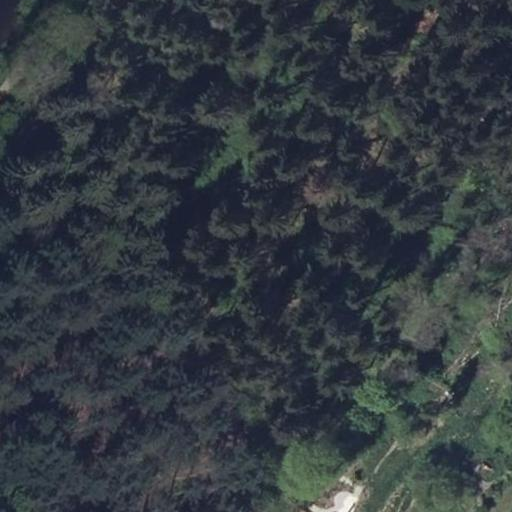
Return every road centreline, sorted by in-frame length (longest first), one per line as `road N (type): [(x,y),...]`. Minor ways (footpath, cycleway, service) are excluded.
road 1 (track): [(241,511),(252,482),(317,413),(511,239)]
road 2 (unclassified): [(152,0),(72,110),(0,184)]
